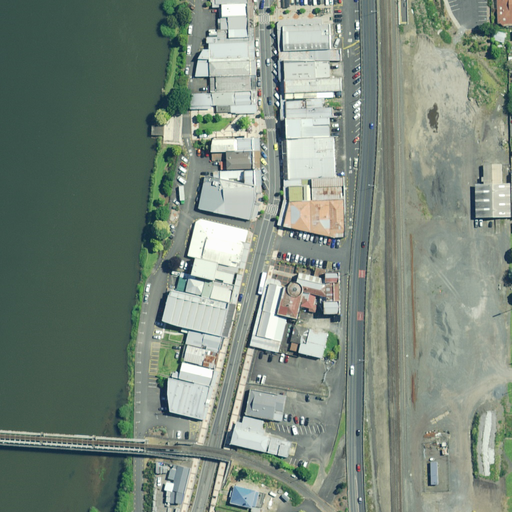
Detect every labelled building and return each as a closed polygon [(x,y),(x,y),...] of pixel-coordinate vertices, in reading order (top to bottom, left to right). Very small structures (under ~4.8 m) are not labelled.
[(223,8),(251,8),(251,0),(211,0),(212,8),(223,8)] [(511,0),(494,0),(496,25),(511,24),(511,0)] [(210,45),(251,45),(251,8),(223,8),(223,21),(232,21),(232,31),(210,31),(210,45)] [(331,22),(280,24),(281,55),(333,53),(331,22)] [(506,34),(497,32),(496,42),(504,43),(506,34)] [(199,64),(251,63),(251,45),(210,45),(199,64)] [(333,53),(281,55),(282,65),(329,63),(339,63),(338,52),(333,53)] [(199,64),(196,79),(210,79),(252,78),(251,63),(199,64)] [(329,63),(282,65),(282,82),(330,80),(329,63)] [(252,92),(252,78),(210,79),(210,93),(252,92)] [(330,80),(282,82),(283,98),(321,96),(339,95),(338,79),(330,80)] [(252,108),(252,92),(210,93),(191,93),(191,109),(252,108)] [(321,96),(283,98),(283,111),(321,109),(321,96)] [(321,109),(283,111),(284,122),(286,122),(331,120),(333,120),(332,109),(321,109)] [(331,120),(286,122),(286,141),(332,139),(331,120)] [(164,126),(151,125),(151,135),(163,136),(164,126)] [(332,139),(286,141),(288,183),(306,182),(314,182),(338,181),(334,139),(332,139)] [(256,144),(213,145),(214,155),(226,155),(256,155),(256,144)] [(256,187),(256,155),(226,155),(226,171),(245,172),(245,187),(256,187)] [(511,216),(511,210),(511,183),(504,184),(503,163),(482,164),(483,185),(475,185),(476,218),(511,216)] [(228,179),(228,172),(204,173),(205,177),(228,181),(228,179)] [(256,204),(257,190),(204,178),(196,211),(250,223),(256,204)] [(342,181),(338,181),(314,182),(315,202),(340,201),(343,200),(342,181)] [(306,182),(288,183),(289,202),(307,201),(306,182)] [(315,202),(290,203),(284,227),(337,240),(342,238),(340,201),(315,202)] [(248,226),(195,216),(188,255),(198,257),(238,264),(241,265),(248,226)] [(235,285),(238,264),(198,257),(191,274),(215,280),(235,285)] [(190,275),(179,272),(174,289),(186,292),(189,278),(190,275)] [(256,348),(328,362),(330,280),(298,274),(292,280),(289,286),(271,281),(256,348)] [(205,281),(189,278),(186,292),(201,295),(205,281)] [(214,281),(205,279),(205,281),(201,295),(210,298),(214,281)] [(231,303),(235,285),(215,280),(214,281),(210,298),(231,303)] [(222,336),(231,303),(210,298),(201,295),(186,292),(174,289),(168,288),(162,321),(189,329),(222,336)] [(219,351),(222,336),(189,329),(186,344),(189,344),(219,351)] [(215,368),(219,351),(189,344),(185,361),(215,368)] [(211,385),(215,368),(185,361),(180,378),(211,385)] [(203,421),(211,386),(168,376),(169,414),(203,421)] [(288,398),(253,392),(248,421),(283,427),(288,398)] [(239,431),(235,448),(288,462),(290,451),(281,449),(282,444),(274,442),(274,440),(239,431)] [(190,468),(178,465),(172,491),(184,494),(190,468)] [(251,492),(230,487),(226,504),(246,509),(256,511),(261,490),(252,488),(251,492)]
